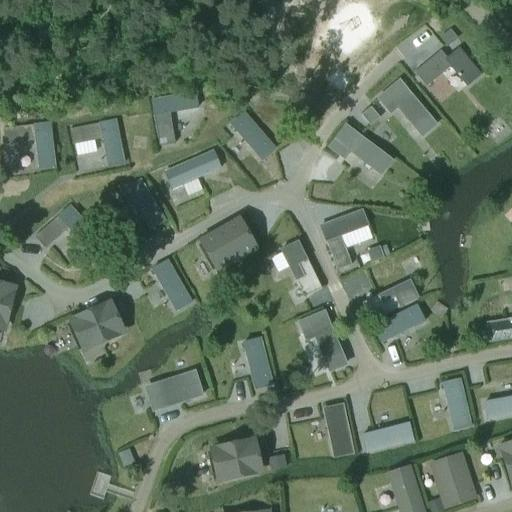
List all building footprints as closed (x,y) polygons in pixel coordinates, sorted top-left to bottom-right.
[(450,30),(439,38),(448,48),(458,39),(450,30)] [(440,51),(414,73),(426,88),(452,66),(467,85),(480,74),(459,49),(447,59),(440,51)] [(378,99),(387,109),(394,103),(421,136),(435,125),(399,82),(378,99)] [(157,147),(175,144),(170,113),(198,109),(195,93),(150,100),(157,147)] [(371,108),(362,115),(371,126),(380,119),(371,108)] [(244,113),(230,124),(240,136),(242,135),(254,150),(253,151),(261,161),(275,150),(244,113)] [(116,120),(69,130),(73,146),(103,139),(109,167),(124,164),(116,120)] [(50,124),(3,129),(5,145),(36,141),(39,169),(55,167),(50,124)] [(346,126),(329,148),(339,156),(345,149),(379,174),(390,160),(346,126)] [(214,151),(166,172),(169,180),(168,182),(171,189),(174,190),(181,187),(182,185),(221,168),(214,151)] [(140,180),(125,189),(133,203),(135,202),(145,218),(143,220),(150,231),(165,222),(140,180)] [(70,206),(35,237),(45,249),(69,229),(87,250),(99,240),(70,206)] [(362,211),(320,227),(336,271),(351,265),(341,236),(367,226),(362,211)] [(238,223),(204,242),(218,268),(253,249),(238,223)] [(22,231),(13,239),(20,246),(29,238),(22,231)] [(298,242),(280,251),(304,298),(321,289),(298,242)] [(379,247),(383,256),(389,253),(386,244),(379,247)] [(379,247),(367,252),(371,263),(383,258),(383,256),(379,247)] [(167,261),(152,270),(160,283),(161,282),(171,299),(169,300),(176,312),(191,303),(167,261)] [(13,275),(4,269),(0,274),(0,277),(9,283),(13,275)] [(362,304),(370,321),(418,298),(409,281),(362,304)] [(0,286),(0,327),(3,329),(12,290),(0,286)] [(109,305),(72,322),(85,349),(121,333),(109,305)] [(416,306),(373,327),(381,343),(395,337),(394,335),(412,326),(413,328),(424,322),(416,306)] [(324,313),(299,323),(304,335),(313,332),(329,371),(345,364),(324,313)] [(508,322),(488,325),(491,342),(511,338),(511,319),(509,320),(508,322)] [(251,357),(256,376),(252,377),(255,390),(273,385),(261,339),(243,343),(247,358),(251,357)] [(194,372),(148,387),(156,411),(202,396),(194,372)] [(446,399),(448,398),(452,418),(450,418),(453,431),(471,426),(460,380),(442,384),(446,399)] [(488,421),(511,416),(511,399),(498,403),(497,401),(484,403),(488,421)] [(326,421),(328,420),(333,446),(332,447),(334,457),(352,453),(342,406),(324,410),(326,421)] [(362,436),(366,453),(413,441),(408,424),(393,428),(394,430),(375,435),(374,433),(362,436)] [(252,442),(213,451),(220,480),(259,471),(252,442)] [(511,445),(502,449),(511,479),(511,445)] [(124,467),(134,463),(129,450),(118,454),(124,467)] [(284,456),(267,459),(269,471),(286,467),(284,456)] [(436,463),(433,468),(445,507),(472,498),(460,459),(451,462),(446,460),(436,463)] [(420,511),(407,471),(391,476),(397,494),(396,497),(399,505),(401,506),(403,511),(420,511)] [(439,499),(427,503),(429,511),(440,511),(443,511),(439,499)]
